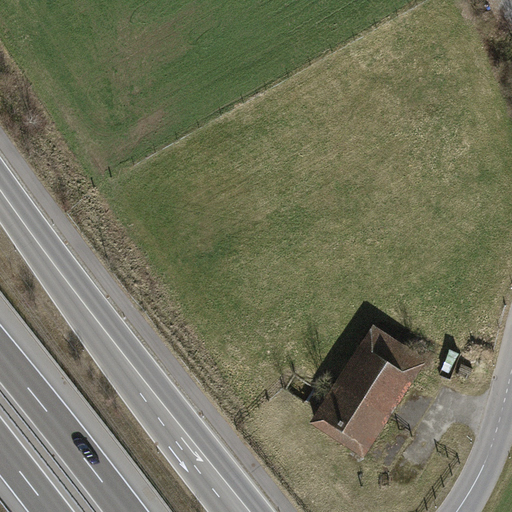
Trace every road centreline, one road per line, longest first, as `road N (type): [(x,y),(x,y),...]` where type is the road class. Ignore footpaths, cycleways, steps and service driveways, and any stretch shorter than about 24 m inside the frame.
road 1 (secondary): [(0,189),(244,511)]
road 2 (motorway): [(126,511),(0,351)]
road 3 (tertiary): [(511,375),(484,466),(458,511)]
